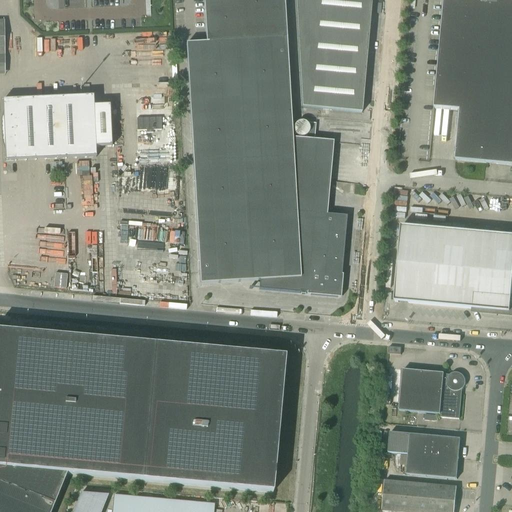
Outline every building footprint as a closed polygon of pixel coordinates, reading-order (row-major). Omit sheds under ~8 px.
[(202,0),(206,44),(185,45),(200,285),(218,284),(220,284),(238,283),(240,283),(257,282),(260,282),(259,290),(299,294),(300,293),(308,293),(308,295),(339,298),(346,217),(326,215),(326,213),(329,182),(311,181),(314,141),(314,138),(315,138),(316,124),(308,124),(308,125),(307,124),(306,124),(305,123),(304,123),(303,123),(301,123),(300,124),(299,125),(298,126),(298,127),(298,128),(297,129),(298,130),(298,131),(298,132),(299,133),(300,134),(301,135),(303,135),(304,135),(306,135),(307,134),(307,138),(292,136),(283,0),(202,0)] [(295,0),(302,109),(361,114),(371,0),(295,0)] [(511,0),(443,0),(434,109),(460,111),(455,161),(511,165),(511,0)] [(81,98),(3,102),(6,163),(97,158),(96,148),(113,148),(111,107),(95,107),(94,97),(88,98),(88,85),(80,86),(81,98)] [(511,236),(401,227),(394,303),(510,313),(511,287),(511,236)] [(0,511),(51,511),(67,474),(272,493),(285,358),(0,331),(0,511)] [(389,347),(388,355),(401,356),(401,348),(389,347)] [(403,370),(399,412),(439,415),(439,418),(459,420),(462,390),(463,389),(463,388),(464,387),(464,386),(465,385),(465,384),(465,383),(465,382),(465,381),(464,380),(464,379),(464,378),(463,377),(462,376),(461,375),(460,375),(459,374),(458,374),(457,374),(455,374),(454,374),(453,374),(452,374),(451,375),(450,376),(444,375),(444,374),(403,370)] [(425,415),(424,423),(436,424),(437,416),(425,415)] [(390,433),(388,454),(408,455),(458,460),(460,440),(390,433)] [(408,455),(406,475),(457,480),(458,460),(408,455)] [(384,481),(382,511),(385,511),(454,511),(456,488),(384,481)] [(81,495),(73,511),(101,511),(108,496),(81,495)]
